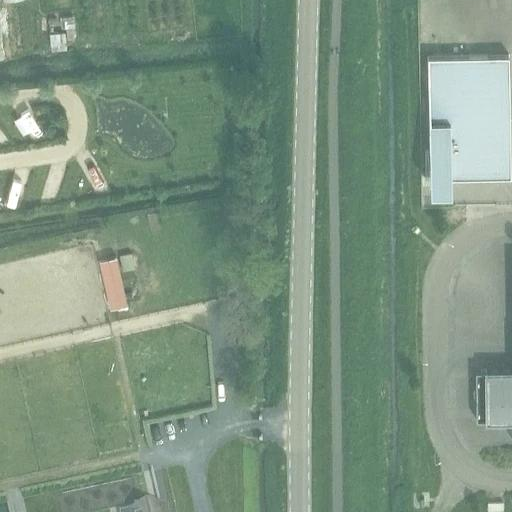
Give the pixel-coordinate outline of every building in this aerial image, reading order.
[(65,13),(66,30),(81,29),(80,12),(65,13)] [(508,55),(427,56),(430,187),(450,186),(450,176),(510,175),(508,55)] [(116,238),(128,288),(146,283),(133,233),(116,238)] [(511,369),(475,370),(476,419),(511,418),(511,369)] [(239,440),(239,464),(257,463),(257,439),(239,440)]
